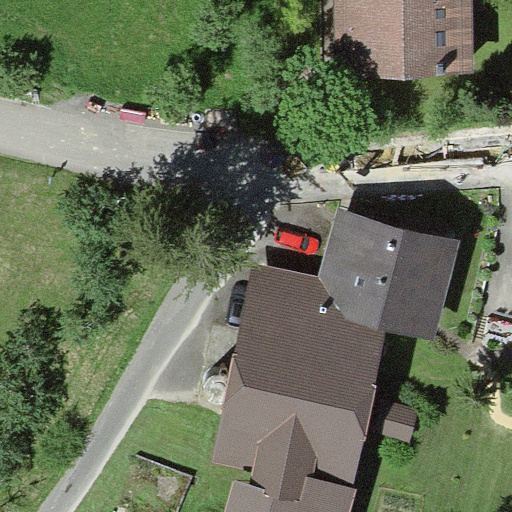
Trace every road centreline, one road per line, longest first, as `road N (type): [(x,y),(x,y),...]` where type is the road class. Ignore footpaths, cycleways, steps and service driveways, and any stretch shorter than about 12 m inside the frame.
road 1 (tertiary): [(511,151),(245,176)]
road 2 (tertiary): [(0,127),(245,176)]
